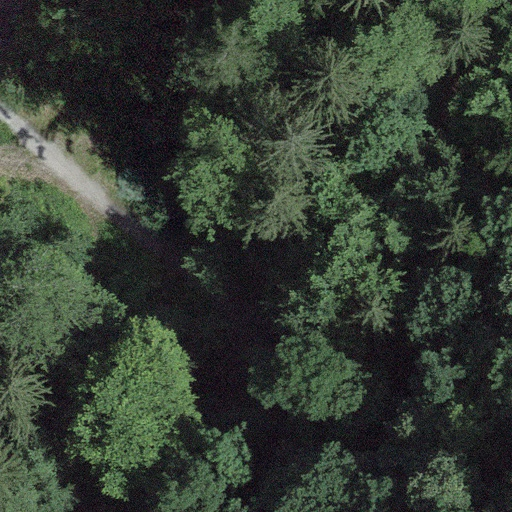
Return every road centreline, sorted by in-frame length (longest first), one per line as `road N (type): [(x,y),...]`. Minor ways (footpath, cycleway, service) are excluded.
road 1 (track): [(494,0),(323,348)]
road 2 (track): [(323,348),(272,377),(160,511)]
